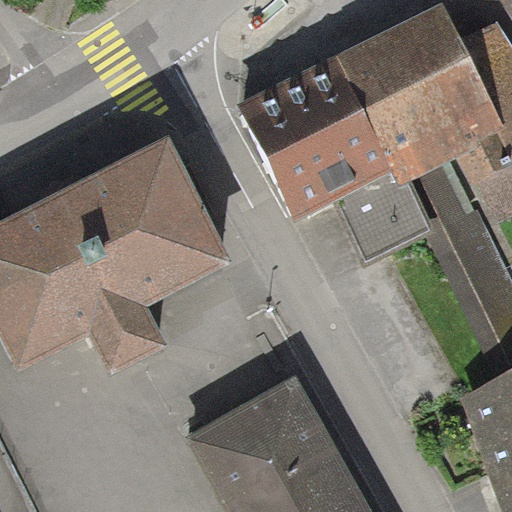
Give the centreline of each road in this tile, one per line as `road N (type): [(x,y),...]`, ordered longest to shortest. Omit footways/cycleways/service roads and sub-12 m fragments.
road 1 (residential): [(157,45),(254,229),(351,379),(422,511)]
road 2 (residential): [(157,45),(47,107)]
